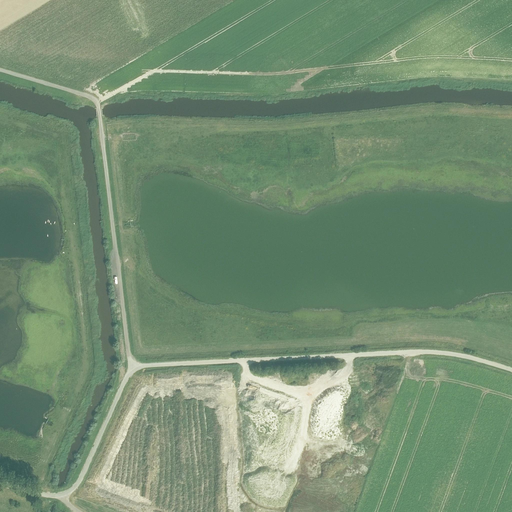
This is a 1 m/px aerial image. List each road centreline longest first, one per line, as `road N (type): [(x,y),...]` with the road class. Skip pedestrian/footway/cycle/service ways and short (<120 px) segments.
road 1 (unclassified): [(134,369),(419,351),(511,369)]
road 2 (unclassified): [(0,69),(97,103),(134,369)]
road 3 (unclassified): [(61,495),(82,475),(134,369)]
